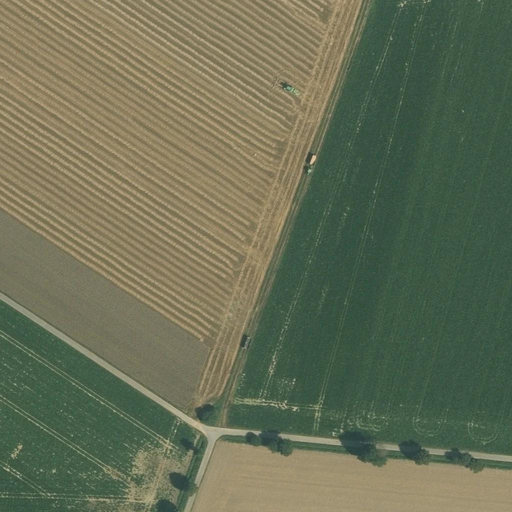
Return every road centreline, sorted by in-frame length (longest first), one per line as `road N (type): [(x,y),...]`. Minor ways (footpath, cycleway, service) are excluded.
road 1 (track): [(511,460),(214,432),(0,295)]
road 2 (track): [(186,511),(367,0)]
